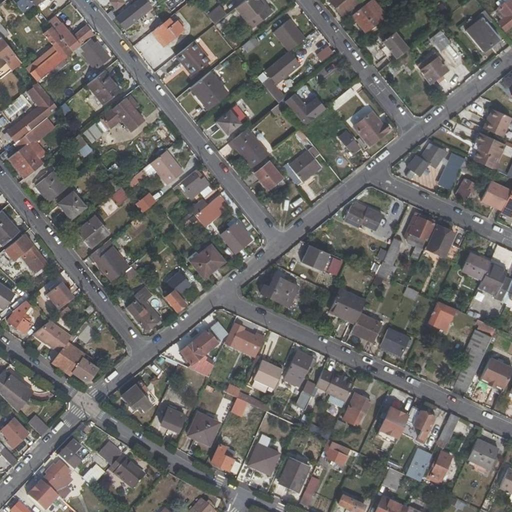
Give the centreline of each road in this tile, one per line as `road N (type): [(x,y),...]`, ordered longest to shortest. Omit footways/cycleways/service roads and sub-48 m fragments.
road 1 (residential): [(511,432),(222,299)]
road 2 (residential): [(279,242),(81,0)]
road 3 (residential): [(0,176),(144,357)]
road 4 (residential): [(87,404),(131,437),(247,498)]
road 5 (residential): [(305,0),(412,133)]
road 6 (residential): [(369,171),(511,238)]
road 7 (residential): [(87,404),(0,496)]
road 8 (residential): [(511,63),(412,133)]
